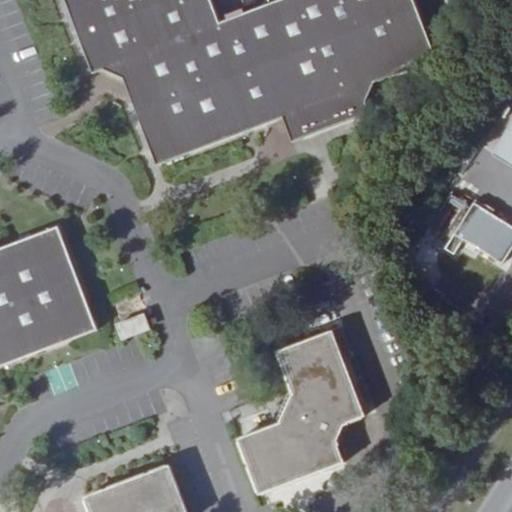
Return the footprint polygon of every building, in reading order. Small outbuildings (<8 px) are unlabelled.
[(279,0),(221,21),(213,0),(65,0),(94,75),(106,70),(126,80),(159,166),(284,119),(294,143),(372,114),(366,102),(374,84),(436,61),(413,0),(279,0)] [(511,131),(498,155),(511,163),(511,131)] [(427,236),(442,246),(471,199),(456,190),(427,236)] [(511,224),(471,199),(442,246),(458,256),(467,242),(505,266),(511,255),(511,224)] [(0,368),(98,332),(59,226),(0,248),(0,368)] [(142,319),(119,329),(124,339),(146,330),(142,319)] [(366,417),(334,330),(277,352),(293,393),(280,424),(239,440),(260,495),(344,464),(339,450),(339,445),(339,441),(340,438),(342,434),(344,431),(346,429),(351,424),(357,421),(366,417)] [(187,511),(170,465),(83,498),(88,511),(187,511)]
